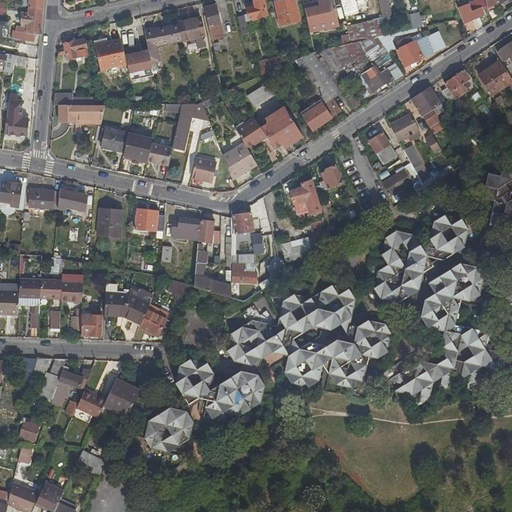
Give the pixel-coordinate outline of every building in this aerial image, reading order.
[(265,13),(261,0),(249,0),(251,5),(244,6),(247,17),(265,13)] [(292,0),(271,0),(277,24),(297,19),(292,0)] [(315,0),(316,2),(302,5),(307,30),(336,23),(331,0),(315,0)] [(337,0),(341,11),(355,8),(353,0),(337,0)] [(375,0),(379,15),(380,19),(388,17),(383,0),(375,0)] [(479,0),(467,0),(464,1),(463,0),(460,0),(462,3),(456,5),(462,20),(481,13),(477,1),(479,0)] [(212,1),(203,4),(210,36),(220,34),(212,1)] [(38,33),(40,5),(23,3),(23,13),(17,13),(16,21),(22,22),(22,25),(11,24),(11,28),(8,28),(7,36),(29,37),(30,32),(38,33)] [(401,16),(403,28),(419,24),(423,23),(421,12),(401,16)] [(242,13),(234,15),(237,27),(245,25),(242,13)] [(199,14),(178,19),(181,37),(203,32),(199,14)] [(379,15),(343,23),(345,33),(347,41),(374,35),(383,33),(380,19),(379,15)] [(177,22),(142,29),(146,49),(149,61),(158,59),(155,43),(180,37),(177,22)] [(434,28),(422,34),(430,49),(442,43),(434,28)] [(383,33),(374,35),(377,40),(391,37),(390,31),(383,33)] [(322,38),(324,46),(328,45),(347,41),(345,33),(322,38)] [(392,47),(400,63),(430,49),(422,34),(419,35),(419,33),(407,39),(406,36),(399,40),(400,43),(392,47)] [(123,54),(119,37),(110,39),(109,35),(92,39),(98,68),(125,61),(123,54)] [(377,40),(374,35),(347,41),(328,45),(350,79),(358,91),(364,88),(358,79),(379,66),(384,74),(396,67),(377,40)] [(81,37),(61,41),(65,57),(85,53),(81,37)] [(511,38),(495,49),(501,59),(507,55),(511,62),(511,38)] [(311,49),(291,58),(311,88),(329,115),(338,109),(330,97),(338,92),(335,88),(350,79),(328,45),(324,46),(311,49)] [(146,49),(123,54),(125,61),(129,79),(152,74),(149,61),(146,49)] [(0,64),(8,66),(10,55),(0,53),(0,64)] [(25,55),(13,53),(12,64),(23,65),(25,55)] [(263,71),(279,64),(276,53),(256,57),(260,72),(263,71)] [(510,79),(496,59),(476,72),(489,93),(510,79)] [(358,79),(364,88),(384,74),(379,66),(358,79)] [(439,89),(449,105),(455,101),(453,98),(464,91),(463,88),(468,85),(464,80),(467,78),(461,69),(442,82),(444,85),(439,89)] [(250,77),(232,85),(235,89),(245,84),(258,104),(267,98),(273,106),(281,101),(263,71),(260,72),(250,77)] [(216,89),(221,88),(218,72),(211,74),(213,84),(215,84),(216,89)] [(441,109),(427,86),(410,96),(421,114),(418,115),(420,119),(423,117),(432,131),(441,126),(434,114),(441,109)] [(329,115),(311,88),(301,95),(309,106),(299,113),(309,128),(329,115)] [(52,91),(51,102),(59,102),(100,101),(98,93),(71,93),(70,91),(52,91)] [(7,98),(6,108),(16,109),(18,100),(7,98)] [(194,100),(180,101),(178,109),(170,145),(180,147),(188,113),(207,117),(200,100),(194,100)] [(100,101),(59,102),(60,118),(73,119),(74,116),(100,116),(103,101),(100,101)] [(387,123),(397,140),(419,128),(410,110),(387,123)] [(27,116),(9,114),(7,131),(25,133),(27,116)] [(242,139),(245,145),(256,138),(257,139),(264,134),(252,115),(234,126),(242,139)] [(301,121),(295,125),(302,136),(308,132),(301,121)] [(100,143),(123,147),(126,131),(127,129),(104,124),(100,143)] [(211,126),(199,132),(198,137),(212,130),(211,126)] [(476,145),(479,150),(506,131),(503,126),(476,145)] [(380,129),(367,138),(382,160),(395,152),(380,129)] [(123,147),(122,152),(146,158),(149,141),(150,136),(126,131),(123,147)] [(437,147),(428,132),(421,136),(431,151),(437,147)] [(275,133),(267,138),(277,153),(284,148),(275,133)] [(444,158),(450,169),(479,150),(476,145),(469,134),(455,143),(454,141),(447,146),(452,153),(444,158)] [(242,139),(220,151),(229,175),(254,159),(245,145),(242,139)] [(149,141),(146,158),(167,162),(170,146),(149,141)] [(401,148),(407,159),(415,155),(408,144),(401,148)] [(194,156),(189,176),(210,180),(214,160),(194,156)] [(343,181),(334,163),(325,167),(327,170),(320,172),(327,188),(343,181)] [(395,187),(415,174),(409,163),(402,167),(402,166),(388,176),(395,187)] [(511,165),(499,174),(495,196),(507,199),(501,222),(511,224),(511,223),(511,165)] [(424,188),(444,179),(440,170),(420,180),(424,188)] [(319,208),(311,177),(300,180),(300,183),(288,186),(292,201),(304,197),(308,211),(319,208)] [(0,196),(18,198),(20,181),(0,179),(0,196)] [(78,191),(58,187),(58,192),(56,206),(62,207),(63,204),(82,208),(85,195),(77,194),(78,191)] [(26,206),(56,209),(56,206),(58,192),(28,189),(26,206)] [(106,207),(97,206),(94,232),(118,234),(120,212),(106,210),(106,207)] [(157,210),(137,206),(134,226),(154,230),(155,226),(159,226),(161,212),(157,211),(157,210)] [(234,212),(229,214),(229,231),(252,229),(250,210),(234,212)] [(197,218),(177,215),(177,221),(170,220),(169,234),(195,238),(197,218)] [(442,224),(433,222),(430,232),(438,247),(437,252),(440,257),(457,247),(463,248),(468,231),(459,229),(461,220),(444,215),(442,224)] [(442,224),(444,215),(433,222),(442,224)] [(212,220),(197,218),(195,238),(193,257),(202,258),(205,239),(208,240),(212,220)] [(468,231),(461,220),(459,229),(468,231)] [(259,230),(250,231),(252,256),(262,256),(261,251),(267,250),(265,237),(260,237),(259,230)] [(393,239),(385,237),(381,254),(398,259),(400,251),(408,253),(406,260),(404,259),(404,263),(406,267),(407,270),(409,274),(413,272),(414,271),(416,272),(430,263),(426,256),(430,253),(431,253),(433,245),(429,239),(427,240),(419,245),(411,244),(413,235),(395,231),(393,239)] [(280,241),(284,257),(314,249),(310,233),(280,241)] [(202,258),(193,257),(191,282),(190,284),(228,294),(229,249),(229,237),(229,234),(223,234),(223,254),(224,254),(224,266),(223,266),(223,281),(200,275),(202,258)] [(169,243),(160,242),(158,259),(168,259),(169,243)] [(275,273),(285,269),(281,258),(280,256),(265,262),(269,271),(274,269),(275,273)] [(244,259),(230,259),(230,279),(255,279),(255,268),(244,268),(244,259)] [(396,266),(386,264),(376,271),(372,288),(380,289),(378,298),(390,301),(404,292),(402,287),(400,287),(401,277),(394,275),(396,266)] [(475,270),(462,267),(432,284),(436,289),(441,287),(447,295),(451,292),(458,303),(466,304),(468,296),(477,298),(481,280),(474,278),(475,270)] [(58,272),(58,278),(60,278),(78,279),(78,268),(67,268),(67,272),(58,272)] [(252,284),(255,289),(268,281),(265,276),(252,284)] [(18,288),(18,296),(39,296),(38,278),(18,277),(18,288)] [(38,278),(39,296),(60,297),(60,278),(58,278),(38,278)] [(104,286),(103,312),(124,313),(126,298),(115,295),(116,287),(104,286)] [(291,302),(281,300),(278,317),(285,329),(297,332),(300,330),(298,326),(304,323),(311,323),(324,316),(330,325),(334,323),(335,319),(335,318),(340,315),(342,318),(351,313),(354,301),(348,290),(329,286),(327,294),(320,291),(309,298),(292,294),(291,302)] [(0,287),(0,310),(17,311),(18,296),(18,288),(7,288),(0,287)] [(128,288),(116,287),(115,295),(126,298),(128,288)] [(511,307),(511,287),(499,295),(511,298),(511,302),(506,306),(511,307)] [(140,293),(128,288),(126,298),(137,300),(140,293)] [(126,298),(124,313),(140,320),(147,304),(150,297),(140,293),(137,300),(126,298)] [(292,294),(281,300),(291,302),(292,294)] [(441,300),(438,295),(425,303),(421,319),(425,320),(423,328),(440,333),(435,350),(453,353),(463,347),(481,351),(485,335),(478,323),(473,338),(468,330),(452,326),(456,309),(453,302),(441,300)] [(466,304),(477,298),(468,296),(466,304)] [(80,328),(80,333),(100,334),(100,314),(96,314),(96,309),(88,309),(88,304),(81,304),(80,315),(80,328)] [(158,308),(147,304),(140,320),(138,326),(156,334),(163,317),(156,314),(158,308)] [(30,326),(39,326),(39,305),(30,305),(30,326)] [(166,312),(158,308),(156,314),(163,317),(166,312)] [(50,330),(60,330),(60,310),(50,310),(50,330)] [(70,328),(80,328),(80,315),(70,315),(70,328)] [(234,353),(233,360),(249,364),(255,360),(256,354),(255,351),(257,349),(265,351),(278,341),(275,336),(277,331),(276,326),(251,320),(240,327),(239,334),(230,332),(226,350),(234,353)] [(369,323),(352,334),(367,357),(376,359),(377,352),(385,353),(390,336),(383,325),(369,323)] [(293,355),(284,359),(282,371),(288,383),(306,386),(307,379),(316,380),(319,369),(316,365),(317,360),(318,354),(323,351),(320,345),(312,343),(304,349),(304,352),(298,355),(293,355)] [(331,356),(324,359),(328,367),(326,373),(334,376),(333,384),(350,388),(352,380),(360,382),(364,364),(356,352),(346,350),(345,361),(347,361),(345,368),(337,366),(340,358),(331,356)] [(414,363),(413,362),(382,380),(398,385),(389,391),(405,395),(415,390),(412,405),(424,399),(427,383),(435,379),(432,393),(444,387),(448,372),(454,381),(462,377),(459,392),(470,386),(475,370),(493,373),(503,366),(496,355),(487,360),(477,357),(476,359),(468,357),(453,366),(441,363),(437,366),(433,365),(416,375),(413,370),(415,368),(416,366),(415,364),(414,363)] [(182,394),(183,397),(189,398),(197,394),(201,378),(209,373),(205,367),(206,361),(190,357),(178,363),(193,388),(182,394)] [(48,374),(49,359),(28,358),(27,374),(48,374)] [(61,365),(63,358),(54,358),(49,373),(58,376),(61,365)] [(193,388),(178,363),(174,380),(182,394),(193,388)] [(61,365),(58,376),(49,401),(58,404),(67,382),(81,388),(90,367),(79,368),(76,376),(63,371),(65,366),(61,365)] [(212,389),(206,393),(202,404),(212,407),(209,415),(226,419),(237,413),(238,406),(239,405),(247,407),(258,400),(262,383),(255,380),(254,380),(255,372),(247,371),(245,378),(244,380),(241,379),(241,377),(240,376),(238,376),(236,377),(235,378),(233,377),(225,382),(230,390),(227,392),(212,389)] [(262,383),(255,372),(254,380),(262,383)] [(127,387),(128,384),(113,378),(112,381),(127,387)] [(352,380),(350,388),(360,382),(352,380)] [(127,387),(112,381),(103,399),(101,404),(126,415),(138,389),(128,384),(127,387)] [(74,407),(95,417),(101,404),(103,399),(82,389),(74,407)] [(70,414),(75,402),(70,400),(65,411),(70,414)] [(212,407),(202,404),(209,415),(212,407)] [(163,412),(164,413),(165,412),(168,410),(171,410),(173,412),(174,413),(174,416),(173,417),(172,419),(173,420),(184,413),(190,422),(193,421),(186,410),(170,405),(161,411),(163,412)] [(163,412),(157,419),(154,420),(153,419),(149,418),(145,434),(151,446),(168,450),(168,445),(173,442),(179,444),(189,438),(193,421),(190,422),(184,413),(173,420),(172,419),(173,417),(174,416),(174,413),(173,412),(171,410),(168,410),(165,412),(164,413),(163,412)] [(153,419),(154,420),(157,419),(163,412),(161,411),(149,418),(153,419)] [(36,425),(22,420),(17,435),(32,440),(36,425)] [(168,445),(168,450),(179,444),(173,442),(168,445)] [(110,449),(81,447),(78,453),(93,460),(91,465),(101,469),(110,449)] [(7,501),(31,507),(39,487),(13,480),(7,501)] [(59,495),(62,488),(45,480),(35,501),(45,506),(46,504),(53,507),(56,500),(59,495)] [(56,500),(73,508),(76,503),(59,495),(56,500)] [(73,508),(56,500),(53,507),(50,511),(72,511),(74,508),(73,508)]
